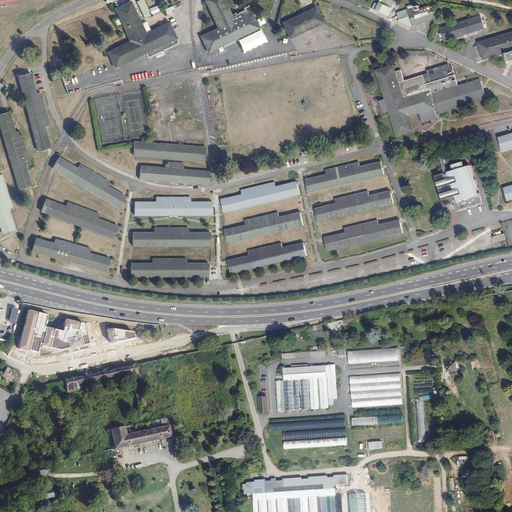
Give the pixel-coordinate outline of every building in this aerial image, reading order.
[(145,18),(151,15),(143,0),(139,0),(137,1),(145,18)] [(234,20),(224,0),(200,0),(201,4),(206,3),(215,22),(209,26),(211,31),(201,36),(208,52),(259,28),(248,6),(243,8),(244,10),(235,15),(237,19),(234,20)] [(391,0),(379,0),(379,3),(391,8),(394,1),(391,0)] [(146,33),(131,1),(114,9),(130,41),(107,53),(114,68),(146,53),(148,58),(179,43),(169,22),(146,33)] [(391,8),(379,3),(375,11),(388,16),(391,8)] [(434,26),(441,23),(434,4),(420,9),(418,6),(414,8),(412,5),(405,7),(406,9),(412,26),(432,19),(434,26)] [(290,38),(324,21),(315,5),(282,22),(290,38)] [(412,26),(406,9),(396,13),(399,21),(410,26),(412,26)] [(454,38),(473,32),(484,28),(480,16),(439,29),(444,41),(454,38)] [(473,35),(473,32),(454,38),(455,41),(473,35)] [(511,54),(511,32),(502,35),(502,34),(497,35),(497,37),(477,43),(483,60),(505,53),(506,56),(511,54)] [(440,113),(487,98),(480,79),(458,86),(450,63),(427,71),(428,73),(405,81),(401,70),(395,72),(393,66),(376,71),(385,99),(379,102),(384,112),(389,111),(397,137),(414,131),(409,116),(419,113),(423,123),(437,118),(435,112),(439,110),(440,113)] [(36,94),(30,73),(17,76),(37,151),(50,148),(45,127),(49,126),(40,93),(36,94)] [(15,132),(9,111),(0,113),(0,127),(18,190),(31,186),(25,165),(29,164),(19,131),(15,132)] [(511,132),(497,137),(501,152),(511,148),(511,132)] [(133,156),(204,161),(206,147),(134,142),(133,156)] [(52,168),(119,208),(126,196),(107,186),(109,182),(80,164),(77,168),(59,157),(52,168)] [(139,179),(208,185),(209,171),(183,169),(183,164),(167,162),(167,168),(140,166),(139,179)] [(308,193),(384,175),(381,162),(359,167),(358,162),(325,170),(326,175),(305,180),(308,193)] [(454,203),(456,211),(482,202),(480,194),(478,194),(470,165),(463,167),(462,162),(450,166),(452,170),(446,172),(454,201),(453,201),(454,203)] [(454,201),(446,172),(433,176),(442,206),(454,203),(453,201),(454,201)] [(0,218),(10,216),(8,208),(12,207),(2,175),(0,175),(0,218)] [(242,195),(221,200),(224,213),(299,195),(296,182),(275,187),(274,182),(241,190),(242,195)] [(507,201),(511,199),(511,185),(503,189),(507,201)] [(317,222),(393,204),(390,191),(368,196),(367,192),(334,200),(335,204),(315,209),(317,222)] [(134,201),(134,215),(212,214),(212,201),(190,201),(190,197),(156,197),(156,201),(134,201)] [(98,219),(99,214),(67,202),(66,206),(66,207),(59,204),(45,199),(42,208),(40,212),(72,223),(113,238),(118,226),(98,219)] [(245,225),(224,230),(227,243),(303,225),(299,212),(279,217),(277,212),(244,221),(245,225)] [(10,216),(0,218),(0,227),(2,233),(14,229),(10,216)] [(327,251),(402,233),(399,220),(378,225),(376,221),(344,228),(345,233),(324,238),(327,251)] [(154,232),(132,233),(132,246),(210,246),(210,232),(188,232),(188,228),(154,228),(154,232)] [(505,240),(504,234),(493,237),(495,243),(505,240)] [(87,266),(106,272),(110,259),(89,253),(90,248),(80,246),(55,239),(54,243),(35,238),(31,250),(87,266)] [(249,255),(228,260),(231,274),(307,256),(304,242),(282,247),(281,243),(248,251),(249,255)] [(130,263),(130,277),(208,276),(208,263),(186,263),(186,258),(152,258),(152,263),(130,263)] [(9,319),(15,320),(17,310),(12,308),(9,319)] [(324,337),(324,331),(331,329),(332,331),(348,328),(348,326),(346,319),(335,321),(314,326),(315,331),(314,331),(315,338),(324,337)] [(65,351),(43,347),(46,335),(15,328),(12,342),(26,345),(25,348),(32,349),(32,350),(54,355),(53,358),(66,360),(68,352),(65,351)] [(398,348),(349,351),(350,364),(399,361),(398,348)] [(325,351),(282,354),(283,360),(326,357),(325,351)] [(456,358),(446,358),(447,372),(457,371),(456,358)] [(279,411),(286,411),(329,408),(329,405),(334,405),(334,399),(337,399),(336,371),(335,365),(327,366),(284,368),(284,374),(284,380),(277,381),(279,411)] [(12,381),(16,373),(6,367),(2,375),(12,381)] [(129,367),(64,380),(67,393),(80,390),(79,385),(131,375),(129,367)] [(400,373),(351,377),(353,406),(402,403),(400,373)] [(432,385),(414,385),(414,395),(432,394),(432,385)] [(4,403),(2,403),(3,413),(10,412),(10,406),(16,406),(15,394),(4,394),(4,403)] [(268,396),(259,397),(260,413),(269,412),(268,396)] [(402,415),(353,418),(353,426),(403,423),(402,415)] [(111,430),(115,449),(166,438),(172,437),(168,418),(160,419),(162,427),(126,435),(124,427),(111,430)] [(270,423),(271,431),(346,427),(345,419),(270,423)] [(346,428),(284,432),(285,440),(347,436),(346,428)] [(346,438),(284,442),(285,448),(347,444),(346,438)] [(284,481),(276,481),(276,479),(272,479),(273,481),(265,481),(265,480),(256,480),(256,482),(254,482),(247,482),(247,484),(243,485),(243,490),(245,490),(246,495),(248,495),(254,494),(336,489),(336,485),(348,484),(348,476),(348,475),(335,476),(335,477),(328,478),(328,476),(309,477),(309,479),(302,479),(302,478),(283,479),(284,481)] [(42,498),(54,496),(53,488),(41,491),(42,498)] [(254,511),(337,511),(336,495),(336,489),(254,494),(255,501),(253,501),(254,511)]
